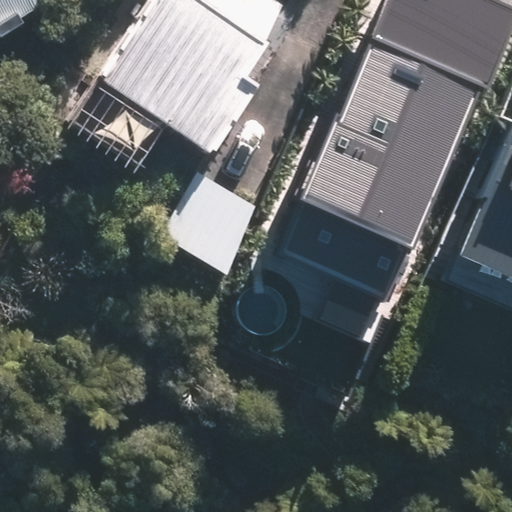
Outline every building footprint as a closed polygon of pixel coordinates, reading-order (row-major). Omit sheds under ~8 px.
[(0,0),(0,16),(26,0),(0,0)] [(277,8),(265,0),(142,0),(86,83),(197,159),(242,90),(232,83),(260,40),(256,39),(277,8)] [(410,62),(420,39),(354,12),(297,148),(435,205),(447,178),(457,182),(502,73),(444,49),(434,72),(410,62)] [(511,126),(498,120),(437,260),(506,290),(511,277),(511,126)] [(249,213),(185,174),(147,235),(209,275),(249,213)]
